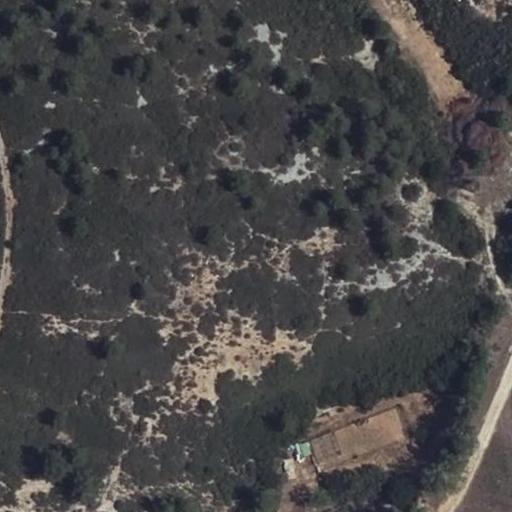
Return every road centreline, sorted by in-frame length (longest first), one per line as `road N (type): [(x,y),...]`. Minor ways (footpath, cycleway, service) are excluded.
road 1 (track): [(0,119),(14,171),(0,337)]
road 2 (track): [(511,375),(443,511)]
